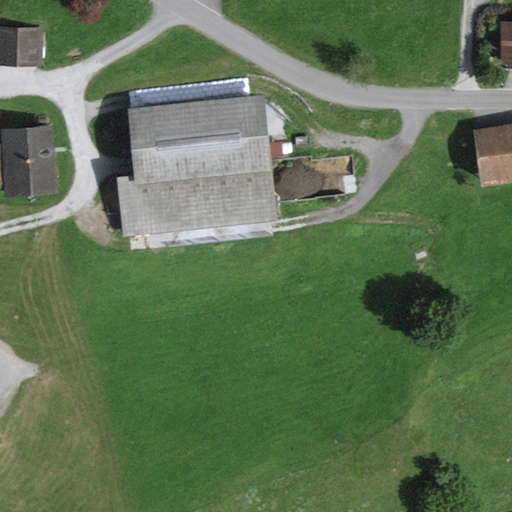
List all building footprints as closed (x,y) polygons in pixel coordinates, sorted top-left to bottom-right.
[(511,20),(500,21),(501,59),(511,67),(511,20)] [(44,28),(0,27),(0,64),(43,65),(44,28)] [(282,95),(144,111),(151,174),(131,176),(138,235),(295,218),(282,95)] [(1,135),(0,135),(0,188),(3,188),(4,196),(59,190),(51,123),(1,129),(1,135)] [(511,123),(475,129),(483,187),(511,182),(511,123)]
